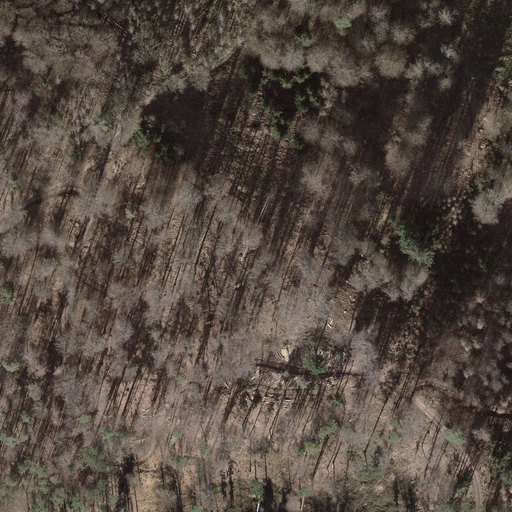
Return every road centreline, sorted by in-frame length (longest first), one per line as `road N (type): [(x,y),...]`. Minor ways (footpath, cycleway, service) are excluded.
road 1 (track): [(478,511),(471,469),(437,418),(403,390),(354,369),(234,359),(201,371),(168,399),(144,452),(86,459)]
road 2 (track): [(86,459),(59,350),(65,293),(92,197),(78,184),(0,220)]
road 3 (track): [(474,126),(450,0)]
